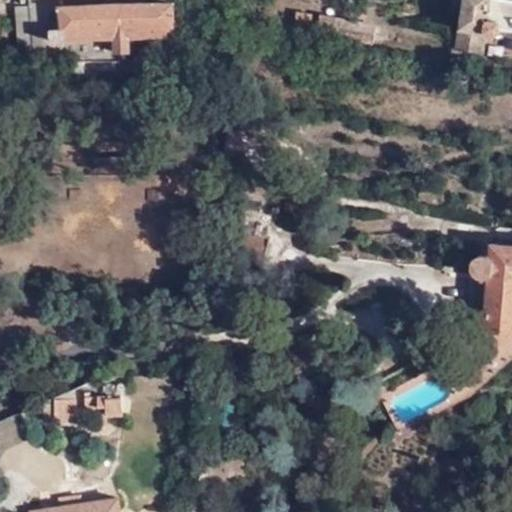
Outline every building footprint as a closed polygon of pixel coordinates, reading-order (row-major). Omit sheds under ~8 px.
[(80,60),(128,60),(149,44),(172,39),(171,0),(29,0),(29,3),(29,5),(29,17),(30,50),(30,60),(68,60),(69,60),(80,60)] [(184,15),(210,14),(210,2),(181,2),(181,0),(171,0),(173,0),(177,0),(177,15),(184,15)] [(511,0),(462,0),(456,45),(485,49),(486,38),(497,40),(499,28),(511,29),(511,0)] [(30,50),(29,17),(29,5),(13,5),(16,50),(30,50)] [(319,11),(316,30),(382,42),(384,33),(376,32),(377,22),(319,11)] [(185,39),(210,39),(210,14),(184,15),(185,39)] [(68,71),(80,71),(80,60),(69,60),(68,60),(68,71)] [(10,73),(23,73),(23,65),(9,65),(9,67),(10,73)] [(225,122),(221,157),(231,159),(235,133),(251,135),(253,122),(232,119),(225,122)] [(312,222),(312,210),(286,207),(285,220),(312,222)] [(274,249),(246,234),(233,261),(262,276),(274,249)] [(511,331),(511,245),(485,245),(484,250),(478,256),(476,265),(478,272),(483,277),(482,297),(492,298),(490,330),(511,331)] [(89,396),(87,398),(88,408),(105,408),(107,409),(108,416),(123,416),(123,400),(107,399),(107,397),(89,396)] [(75,399),(55,399),(55,422),(75,422),(75,399)] [(30,436),(25,409),(0,419),(0,432),(4,448),(30,436)] [(120,511),(118,498),(31,510),(31,511),(120,511)]
